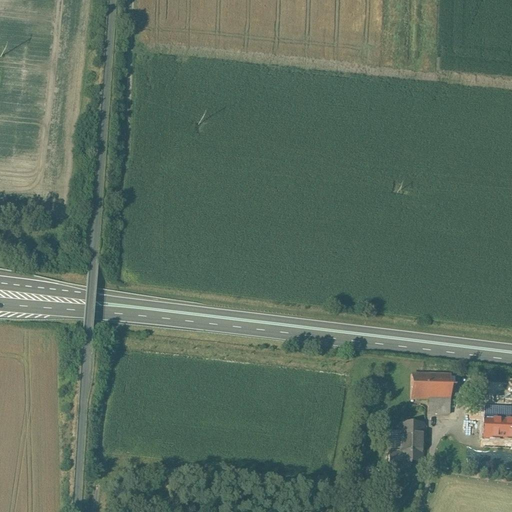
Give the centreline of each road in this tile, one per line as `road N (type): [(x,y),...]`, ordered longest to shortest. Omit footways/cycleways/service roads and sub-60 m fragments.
road 1 (unclassified): [(110,0),(75,511)]
road 2 (trunk): [(50,298),(511,353)]
road 3 (track): [(131,0),(127,157)]
